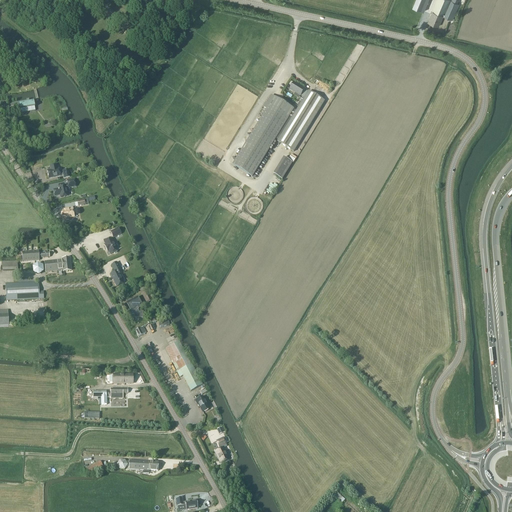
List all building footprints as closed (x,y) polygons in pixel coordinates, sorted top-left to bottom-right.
[(415,0),(413,7),(424,11),(428,0),(415,0)] [(448,0),(436,0),(432,12),(443,16),(450,0),(448,0)] [(460,5),(452,1),(445,17),(453,20),(460,5)] [(432,12),(428,22),(439,26),(443,16),(432,12)] [(305,89),(294,82),(290,89),(301,96),(301,95),(304,90),(305,89)] [(309,91),(308,92),(305,98),(297,111),(278,140),(278,142),(294,152),(325,101),(309,91)] [(278,140),(297,111),(271,95),(264,107),(267,109),(233,165),(252,177),(276,139),(278,140)] [(33,100),(17,103),(19,110),(34,106),(33,100)] [(283,180),(293,163),(285,158),(274,175),(283,180)] [(50,170),(47,170),(48,178),(60,175),(63,175),(62,172),(59,172),(58,168),(56,168),(56,164),(49,166),(50,170)] [(68,185),(68,187),(68,188),(75,186),(73,179),(67,181),(68,185)] [(58,188),(53,190),(54,196),(59,195),(60,197),(67,196),(66,188),(68,187),(68,185),(65,185),(58,187),(58,188)] [(72,208),(60,210),(62,219),(73,217),(73,216),(77,215),(75,208),(72,209),(72,208)] [(117,228),(110,232),(113,237),(120,233),(117,228)] [(111,238),(104,241),(105,245),(104,245),(105,246),(106,248),(105,248),(107,251),(108,251),(110,254),(113,252),(114,253),(115,253),(116,252),(117,251),(116,251),(117,250),(111,238)] [(39,260),(39,258),(38,253),(38,251),(22,252),(23,262),(39,260)] [(62,260),(44,262),(46,272),(63,270),(63,271),(71,271),(70,258),(62,259),(62,260)] [(17,262),(2,263),(2,271),(17,270),(17,262)] [(121,270),(116,262),(111,265),(115,272),(110,274),(115,283),(114,283),(115,285),(116,285),(117,286),(121,284),(119,280),(122,279),(118,272),(121,270)] [(33,267),(34,273),(39,275),(43,272),(43,266),(38,264),(33,267)] [(39,283),(6,285),(6,300),(44,298),(43,292),(39,292),(39,283)] [(147,291),(142,293),(147,301),(151,299),(147,291)] [(138,297),(127,303),(131,311),(131,318),(144,318),(144,312),(140,311),(140,309),(143,307),(138,297)] [(8,310),(0,310),(0,325),(9,325),(8,310)] [(179,343),(165,350),(176,373),(190,367),(179,343)] [(132,374),(112,375),(112,384),(132,384),(132,374)] [(127,389),(110,389),(110,399),(122,399),(122,394),(127,394),(127,389)] [(101,405),(106,405),(106,392),(93,392),(93,397),(101,397),(101,405)] [(198,405),(202,413),(209,409),(207,405),(207,404),(206,401),(205,401),(203,397),(195,401),(197,405),(198,405)] [(222,438),(216,441),(219,446),(225,443),(222,438)] [(220,449),(215,451),(220,463),(228,459),(223,448),(227,447),(225,443),(219,446),(220,449)] [(125,460),(119,460),(117,464),(119,469),(124,469),(127,465),(125,460)] [(158,462),(129,461),(129,470),(143,470),(143,474),(148,474),(149,471),(157,471),(158,462)] [(104,469),(100,462),(87,469),(90,474),(95,471),(97,473),(104,469)] [(333,495),(342,503),(345,499),(336,491),(333,495)] [(182,497),(176,498),(177,506),(185,505),(186,510),(198,508),(197,500),(183,502),(182,497)]
